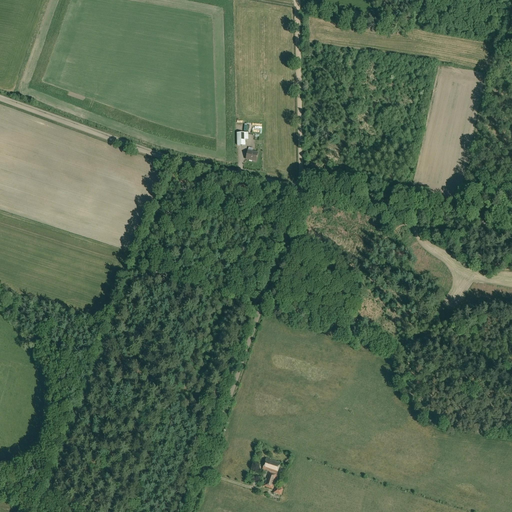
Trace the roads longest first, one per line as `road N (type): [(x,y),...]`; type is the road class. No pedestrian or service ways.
road 1 (track): [(190,511),(301,190)]
road 2 (track): [(254,179),(164,158),(0,99)]
road 3 (track): [(301,190),(511,230)]
road 4 (track): [(297,0),(301,190)]
